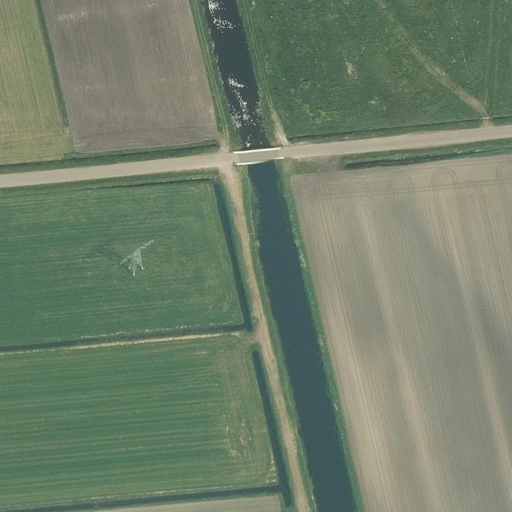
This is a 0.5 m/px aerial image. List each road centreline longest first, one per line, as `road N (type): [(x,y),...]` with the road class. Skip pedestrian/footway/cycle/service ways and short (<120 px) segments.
road 1 (track): [(193,0),(305,511)]
road 2 (unclassified): [(0,179),(511,131)]
road 3 (track): [(246,0),(287,154)]
